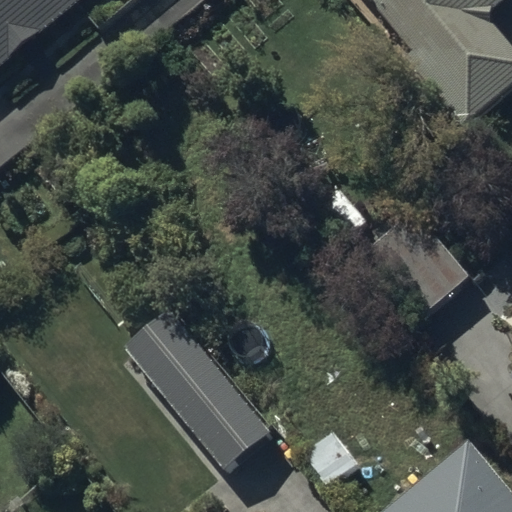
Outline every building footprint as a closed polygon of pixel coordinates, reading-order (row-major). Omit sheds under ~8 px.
[(0,0),(0,72),(92,0),(0,0)] [(511,2),(511,0),(365,0),(414,57),(407,64),(466,134),(511,94),(511,51),(497,33),(496,17),(511,2)] [(476,284),(416,217),(365,263),(425,329),(476,284)] [(181,319),(131,358),(230,482),(279,443),(181,319)] [(511,511),(511,498),(479,458),(410,511),(511,511)]
